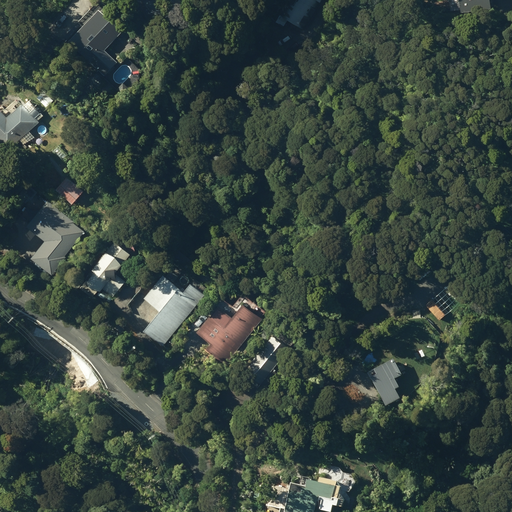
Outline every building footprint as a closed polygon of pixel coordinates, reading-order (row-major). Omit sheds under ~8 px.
[(129,0),(161,25),(173,9),(160,0),(129,0)] [(289,0),(282,13),(306,28),(322,0),(289,0)] [(460,0),(462,10),(493,6),(491,0),(460,0)] [(68,41),(105,74),(117,61),(104,49),(118,34),(113,29),(122,19),(109,8),(105,12),(100,7),(68,41)] [(0,140),(8,149),(40,120),(36,116),(40,113),(34,107),(30,111),(22,102),(7,115),(0,107),(0,140)] [(57,189),(72,203),(84,190),(68,176),(57,189)] [(29,224),(47,238),(32,256),(51,271),(85,230),(75,222),(76,220),(49,199),(29,224)] [(88,279),(101,290),(103,287),(113,294),(124,281),(116,275),(116,270),(130,252),(115,241),(93,268),(96,270),(88,279)] [(145,329),(164,345),(206,293),(191,282),(183,291),(162,274),(144,297),(160,310),(145,329)] [(207,347),(226,363),(263,317),(244,302),(233,316),(219,305),(198,331),(211,342),(207,347)] [(245,370),(262,383),(269,374),(275,379),(280,373),(274,368),(290,348),(273,334),(245,370)] [(380,389),(390,407),(402,401),(397,392),(400,390),(393,377),(406,369),(400,358),(377,370),(381,377),(376,380),(379,385),(384,382),(385,385),(380,389)] [(397,380),(403,391),(411,387),(405,376),(397,380)] [(314,511),(318,499),(322,500),(320,507),(332,510),(334,503),(344,505),(345,498),(342,492),(339,492),(340,484),(336,483),(337,479),(320,475),(319,480),(308,478),(306,484),(291,481),(290,487),(271,483),(266,504),(281,507),(279,511),(314,511)]
